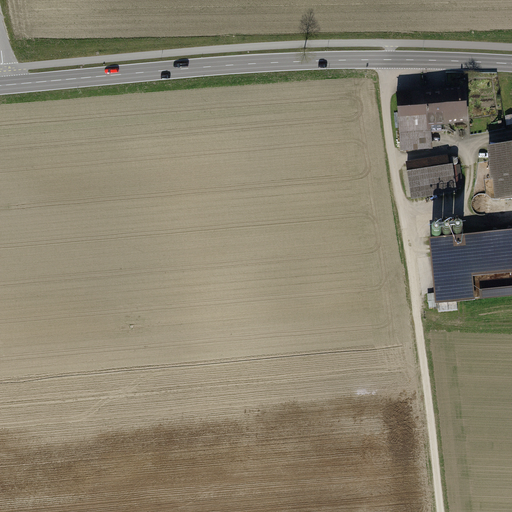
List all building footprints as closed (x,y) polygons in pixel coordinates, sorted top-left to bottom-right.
[(428,126),(467,123),(464,89),(396,94),(400,151),(430,149),(428,126)] [(493,203),(511,201),(511,146),(488,149),(493,203)] [(411,201),(456,194),(452,167),(448,167),(446,156),(405,163),(411,201)] [(474,274),(511,270),(511,233),(430,242),(436,303),(477,299),(474,274)] [(481,299),(511,295),(511,287),(481,290),(481,299)]
